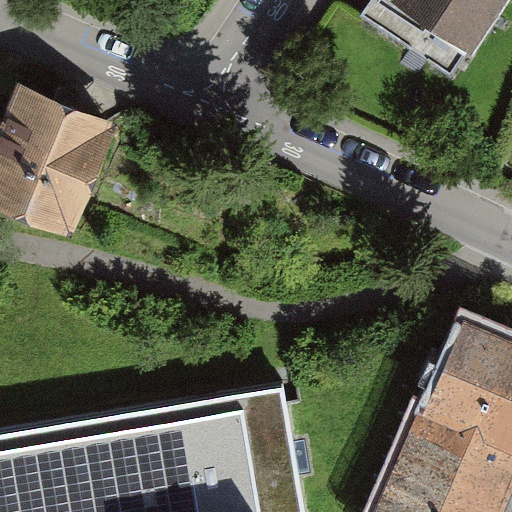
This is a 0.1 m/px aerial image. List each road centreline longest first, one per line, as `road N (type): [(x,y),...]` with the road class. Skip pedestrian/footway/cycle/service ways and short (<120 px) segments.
road 1 (residential): [(0,248),(259,311),(337,312),(511,249)]
road 2 (residential): [(210,101),(511,245)]
road 3 (residential): [(0,32),(210,101)]
road 4 (residential): [(210,101),(275,0)]
